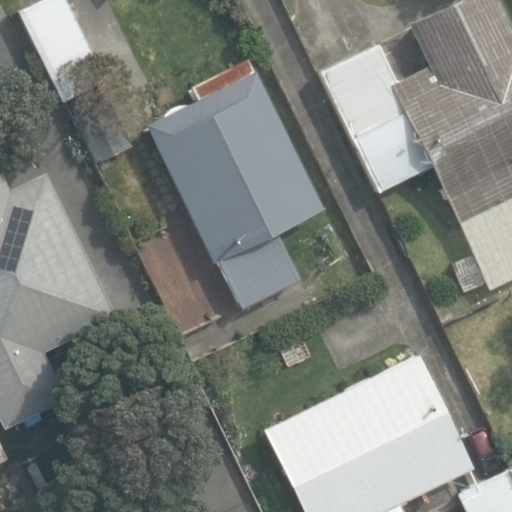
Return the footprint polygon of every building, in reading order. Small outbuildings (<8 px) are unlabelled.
[(42,0),(17,13),(63,102),(107,79),(66,0),(42,0)] [(511,33),(495,0),(455,0),(405,26),(426,67),(397,82),(377,43),(317,73),(378,193),(430,166),(459,224),(511,196),(511,33)] [(142,125),(212,264),(218,261),(242,309),(299,280),(274,230),(323,206),(255,71),(252,73),(245,58),(188,86),(194,99),(142,125)] [(0,420),(1,423),(61,394),(39,348),(110,313),(41,172),(7,189),(0,174),(0,420)] [(401,511),(395,499),(470,463),(417,352),(262,427),(302,511),(401,511)] [(457,491),(467,511),(511,511),(511,469),(510,465),(457,491)]
